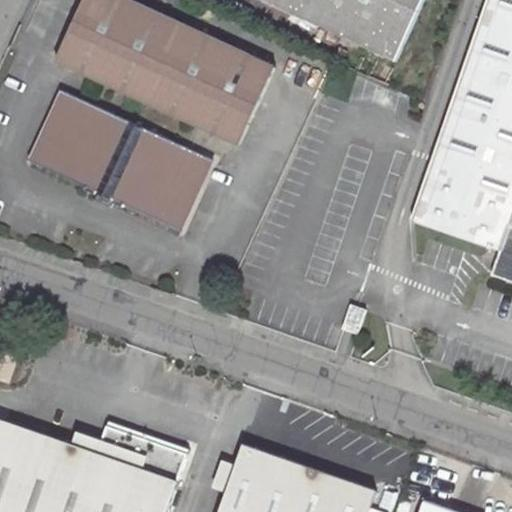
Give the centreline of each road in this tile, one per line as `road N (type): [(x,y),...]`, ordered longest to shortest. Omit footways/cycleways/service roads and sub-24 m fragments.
road 1 (unclassified): [(511,443),(0,264)]
road 2 (unknown): [(419,138),(364,124),(343,133),(324,161),(281,273),(287,295),(297,299),(323,297),(349,282),(390,299)]
road 3 (unknown): [(390,299),(400,194),(419,138)]
road 4 (unknown): [(419,138),(467,0)]
road 5 (unknown): [(390,299),(511,342)]
